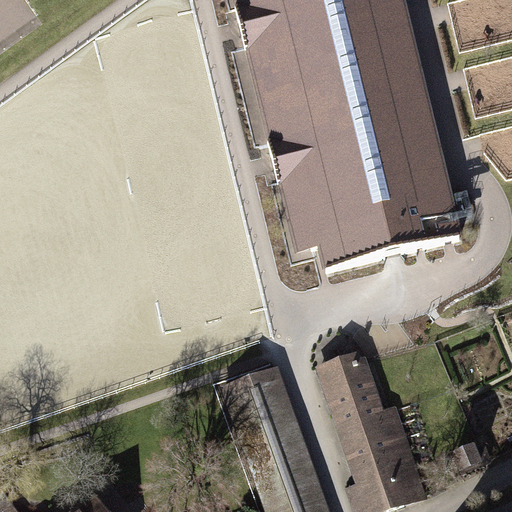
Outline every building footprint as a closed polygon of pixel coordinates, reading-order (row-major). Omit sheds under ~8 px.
[(0,0),(0,42),(37,15),(25,0),(0,0)] [(459,244),(399,0),(251,0),(252,4),(236,8),(246,51),(262,47),(285,139),(268,143),(278,185),(295,181),(313,254),(325,251),(331,275),(459,244)] [(368,341),(308,363),(362,511),(382,511),(425,497),(368,341)] [(330,511),(276,364),(227,381),(274,511),(330,511)] [(92,511),(85,499),(64,511),(92,511)]
